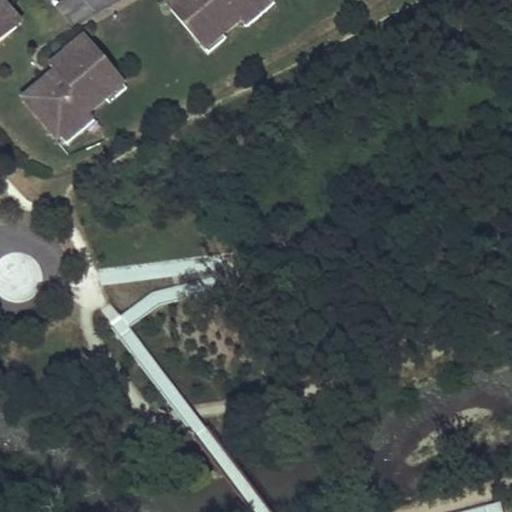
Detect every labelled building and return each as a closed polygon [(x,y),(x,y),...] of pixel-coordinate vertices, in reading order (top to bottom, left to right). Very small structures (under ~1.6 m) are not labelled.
[(178,2),(176,0),(162,0),(160,2),(168,11),(178,2)] [(226,0),(221,4),(217,0),(176,0),(178,2),(168,11),(201,47),(211,38),(215,43),(263,0),(226,0)] [(0,1),(0,9),(16,28),(20,25),(0,1)] [(0,41),(16,28),(0,9),(0,41)] [(86,45),(79,36),(62,50),(66,54),(72,49),(76,54),(86,45)] [(215,43),(211,38),(201,47),(205,52),(215,43)] [(118,83),(86,45),(76,54),(72,49),(66,54),(49,68),(54,74),(73,97),(63,104),(44,83),(22,102),(56,143),(111,96),(107,91),(118,83)] [(73,97),(54,74),(44,83),(63,104),(73,97)] [(122,87),(118,83),(107,91),(111,96),(122,87)]
